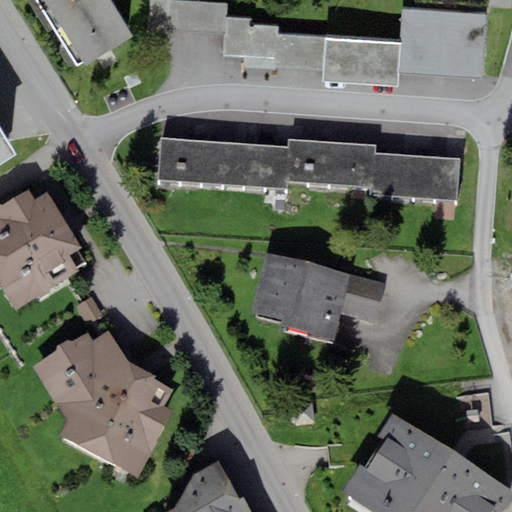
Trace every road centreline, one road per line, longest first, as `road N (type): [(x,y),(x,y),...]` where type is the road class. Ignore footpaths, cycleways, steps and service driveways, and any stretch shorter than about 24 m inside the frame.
road 1 (tertiary): [(78,140),(287,511)]
road 2 (residential): [(78,140),(154,111),(227,98),(496,117)]
road 3 (residential): [(511,405),(486,283),(496,117)]
road 4 (tertiary): [(0,15),(78,140)]
